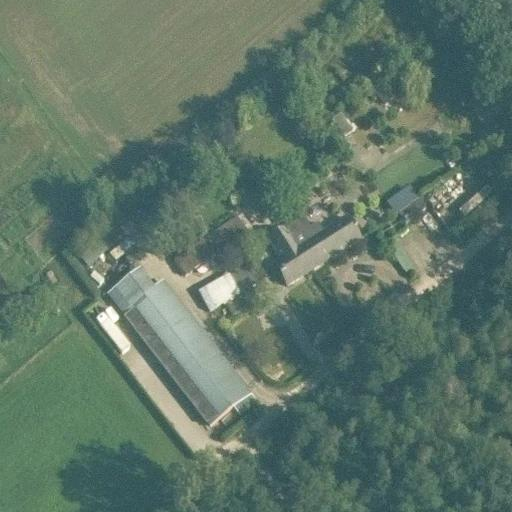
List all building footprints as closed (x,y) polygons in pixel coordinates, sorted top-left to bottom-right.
[(453,67),(451,72),(454,77),(460,77),(462,72),(459,67),(453,67)] [(476,165),(488,189),(511,176),(511,155),(508,149),(476,165)] [(183,163),(178,171),(190,178),(194,169),(183,163)] [(410,180),(416,190),(439,179),(434,169),(410,180)] [(413,196),(392,211),(397,218),(399,217),(410,209),(419,203),(413,196)] [(284,232),(311,273),(359,242),(354,233),(355,232),(350,224),(348,225),(345,219),(323,234),(317,225),(309,230),(303,220),(299,223),(284,232)] [(173,263),(184,279),(248,236),(237,220),(173,263)] [(311,273),(284,232),(268,242),(280,261),(272,266),(287,288),(311,273)] [(208,314),(224,305),(232,319),(259,304),(251,289),(265,281),(255,264),(251,265),(248,260),(240,265),(243,270),(229,277),(197,295),(208,314)] [(107,296),(209,429),(250,397),(161,283),(153,289),(139,271),(107,296)]
